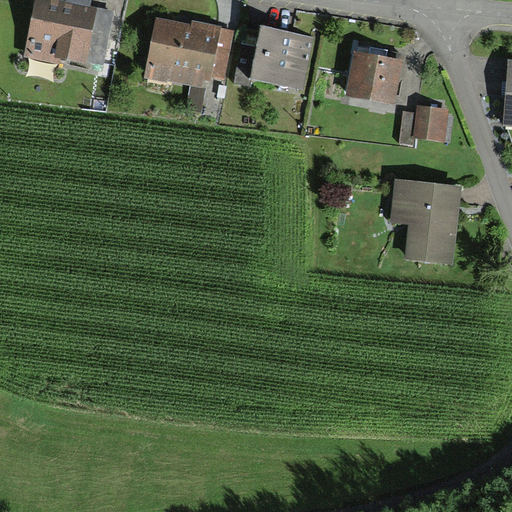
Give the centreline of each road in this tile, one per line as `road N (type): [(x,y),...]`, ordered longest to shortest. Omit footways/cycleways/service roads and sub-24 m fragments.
road 1 (residential): [(511,207),(450,47),(448,8)]
road 2 (residential): [(345,511),(497,465),(511,449)]
